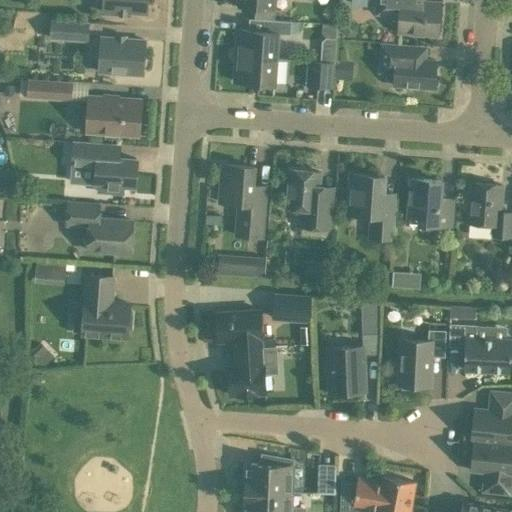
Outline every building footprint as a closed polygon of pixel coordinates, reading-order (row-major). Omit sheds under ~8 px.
[(146,9),(146,0),(102,0),(102,9),(128,11),(128,8),(146,9)] [(437,33),(439,1),(428,0),(375,0),(374,15),(398,17),(397,30),(437,33)] [(275,56),(277,31),(289,32),(289,31),(299,31),(300,21),(290,20),(290,19),(265,17),(264,29),(237,27),(235,53),(275,56)] [(358,23),(352,17),(345,17),(340,21),(340,28),(346,34),(353,34),(358,30),(358,23)] [(50,19),(49,39),(88,41),(90,22),(50,19)] [(100,35),(97,69),(141,72),(142,65),(144,63),(146,60),(145,57),(143,55),(144,38),(100,35)] [(320,61),(331,62),(334,62),(335,38),(325,37),(321,41),(320,61)] [(433,86),(435,59),(419,58),(420,45),(381,42),(379,72),(393,74),(393,83),(433,86)] [(273,82),(275,56),(235,53),(233,79),(273,82)] [(331,62),(320,61),(307,60),(306,86),(329,87),(331,62)] [(353,61),(336,60),(334,78),(351,80),(353,61)] [(20,77),(19,93),(69,97),(70,81),(20,77)] [(5,96),(12,96),(13,86),(5,85),(5,96)] [(85,129),(137,133),(140,97),(87,93),(85,129)] [(133,184),(135,156),(97,154),(98,142),(72,140),(70,168),(94,170),(93,181),(97,181),(97,189),(121,191),(121,183),(133,184)] [(218,200),(237,201),(236,213),(235,233),(261,235),(265,184),(252,183),(253,165),(221,162),(218,200)] [(301,224),(328,226),(330,200),(316,199),(318,169),(288,167),(285,205),(302,206),(301,224)] [(350,172),(347,212),(369,214),(367,238),(393,240),(396,192),(383,190),(384,175),(350,172)] [(23,177),(0,174),(0,194),(22,196),(23,177)] [(452,198),(439,197),(440,179),(411,177),(408,221),(450,224),(452,198)] [(471,181),(468,221),(492,223),(491,236),(511,238),(511,234),(511,211),(500,211),(502,184),(471,181)] [(128,250),(131,218),(97,216),(98,202),(67,199),(65,222),(88,224),(86,247),(128,250)] [(220,255),(219,271),(256,274),(257,258),(220,255)] [(306,259),(305,276),(325,277),(326,260),(306,259)] [(47,283),(49,262),(36,261),(34,282),(47,283)] [(382,285),(390,285),(391,271),(383,270),(382,285)] [(112,276),(86,274),(82,333),(126,337),(127,328),(131,328),(132,312),(128,311),(128,303),(107,301),(108,296),(111,296),(112,276)] [(307,320),(309,296),(275,293),(273,317),(307,320)] [(379,328),(379,304),(362,304),(363,328),(379,328)] [(261,342),(261,338),(262,338),(260,309),(216,312),(218,340),(234,339),(234,348),(240,348),(241,352),(276,350),(284,349),(284,341),(261,342)] [(477,324),(449,323),(448,346),(464,347),(463,369),(510,371),(511,339),(476,337),(477,324)] [(313,343),(312,326),(299,326),(300,344),(313,343)] [(428,329),(427,339),(399,338),(397,384),(402,384),(402,388),(418,389),(419,385),(431,386),(432,356),(444,356),(445,330),(428,329)] [(327,376),(329,376),(329,392),(364,390),(362,345),(328,346),(328,362),(326,362),(327,376)] [(264,372),(277,372),(276,350),(241,352),(235,352),(236,365),(228,366),(229,395),(265,392),(264,372)] [(493,407),(494,407),(494,411),(474,409),(471,439),(511,443),(511,394),(492,392),(490,404),(491,406),(492,406),(493,407)] [(510,473),(511,473),(511,443),(471,439),(473,440),(470,469),(490,471),(489,475),(488,475),(487,475),(486,476),(486,477),(485,477),(484,489),(508,492),(510,473)] [(246,477),(245,477),(245,491),(290,492),(291,460),(292,461),(292,459),(262,454),(262,455),(263,456),(263,464),(247,463),(246,477)] [(341,480),(339,511),(352,511),(354,505),(376,509),(375,511),(409,511),(415,481),(382,475),(381,481),(358,477),(357,483),(341,480)] [(335,493),(335,479),(319,478),(318,493),(335,493)] [(304,511),(305,508),(290,507),(290,492),(245,491),(244,503),(245,503),(245,511),(304,511)] [(444,511),(435,510),(434,511),(510,511),(511,510),(509,509),(509,510),(463,502),(463,501),(461,501),(459,511),(444,511)]
